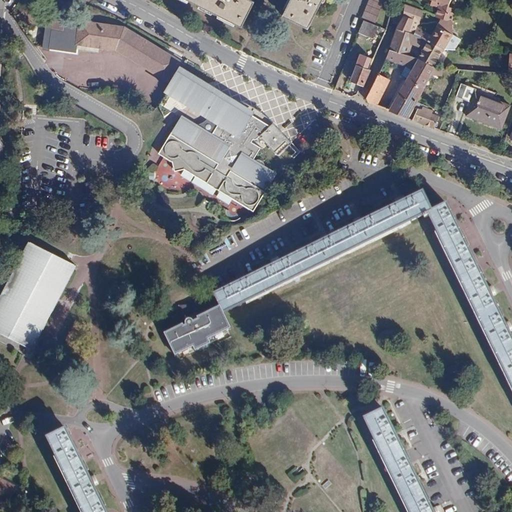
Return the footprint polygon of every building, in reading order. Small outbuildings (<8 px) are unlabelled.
[(186,0),(241,28),(254,2),(249,0),(186,0)] [(289,0),(281,17),(307,30),(321,0),(289,0)] [(375,23),(384,0),(368,0),(361,17),(375,23)] [(452,22),(455,9),(447,6),(450,0),(430,0),(431,0),(429,5),(437,8),(434,16),(441,18),(452,22)] [(415,31),(417,28),(422,11),(406,5),(402,12),(403,15),(414,20),(410,29),(415,31)] [(396,30),(413,37),(415,31),(410,29),(414,20),(403,15),(397,30),(396,30)] [(78,44),(116,50),(167,81),(167,80),(171,83),(183,63),(124,26),(80,19),(80,21),(72,20),(72,17),(65,16),(64,19),(48,16),(43,47),(76,52),(78,44)] [(428,43),(444,50),(453,35),(452,22),(441,18),(431,36),(428,43)] [(373,39),(378,27),(363,21),(358,33),(373,39)] [(413,37),(428,43),(431,36),(417,28),(415,31),(413,37)] [(413,37),(396,30),(392,41),(390,50),(408,56),(409,57),(412,46),(420,48),(419,50),(423,52),(419,60),(421,60),(433,67),(438,60),(444,50),(428,43),(413,37)] [(404,66),(408,56),(390,50),(389,49),(385,60),(386,60),(404,66)] [(511,72),(511,55),(493,54),(491,71),(511,72)] [(419,60),(409,57),(408,56),(404,66),(413,69),(395,102),(392,101),(387,110),(408,118),(416,101),(428,76),(443,76),(442,68),(433,67),(421,60),(419,60)] [(370,70),(369,70),(356,65),(350,81),(347,80),(344,89),(349,91),(352,82),(361,85),(364,86),(370,70)] [(389,80),(379,74),(376,79),(386,85),(389,80)] [(369,103),(376,106),(386,85),(376,79),(367,98),(369,103)] [(466,116),(500,130),(510,106),(475,92),(476,89),(461,83),(456,96),(471,103),(466,116)] [(158,155),(229,196),(271,119),(268,116),(261,111),(253,106),(245,103),(239,101),(237,106),(222,106),(216,101),(214,99),(211,96),(208,93),(204,90),(201,89),(196,89),(192,90),(186,91),(181,93),(177,96),(190,104),(182,117),(180,116),(170,133),(166,131),(163,137),(167,139),(158,155)] [(425,105),(416,101),(408,118),(434,129),(439,117),(430,114),(431,112),(423,108),(425,105)] [(434,129),(440,130),(445,117),(440,115),(439,117),(434,129)] [(271,119),(229,196),(256,211),(278,173),(254,158),(257,153),(270,144),(279,156),(290,147),(273,125),(276,123),(271,119)] [(194,312),(196,308),(194,305),(182,305),(179,310),(186,323),(182,325),(181,323),(163,332),(174,355),(192,346),(194,351),(209,343),(207,339),(230,328),(223,312),(427,213),(511,387),(511,339),(510,335),(506,327),(493,300),(488,290),(474,261),(470,253),(456,226),(452,217),(446,204),(431,211),(422,192),(406,200),(397,204),(364,220),(355,225),(327,238),(317,243),(282,260),(273,264),(244,279),(235,283),(213,293),(219,305),(199,315),(196,316),(194,312)] [(397,204),(406,200),(404,195),(395,199),(397,204)] [(355,225),(364,220),(362,215),(353,219),(355,225)] [(0,332),(32,349),(75,265),(29,241),(27,246),(20,243),(0,281),(0,332)] [(270,259),(273,264),(282,260),(279,254),(270,259)] [(488,290),(493,300),(499,297),(494,287),(488,290)] [(434,511),(430,504),(416,475),(411,465),(395,432),(390,423),(383,409),(364,418),(409,511),(434,511)] [(106,511),(107,511),(94,485),(89,475),(75,446),(71,437),(66,428),(46,437),(83,511),(106,511)] [(94,473),(89,475),(94,485),(98,483),(94,473)] [(0,503),(6,506),(16,488),(0,479),(0,503)] [(430,504),(434,511),(436,511),(439,511),(435,502),(430,504)]
